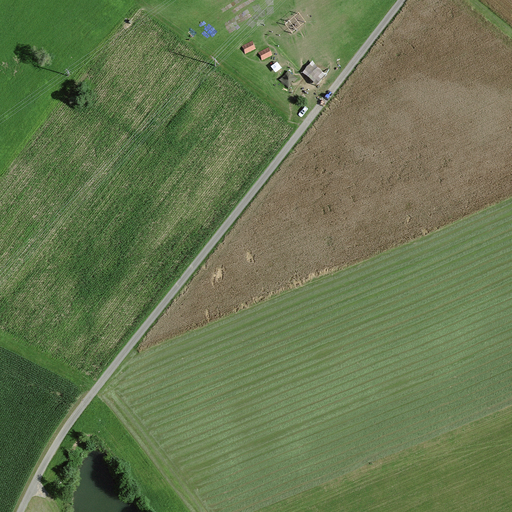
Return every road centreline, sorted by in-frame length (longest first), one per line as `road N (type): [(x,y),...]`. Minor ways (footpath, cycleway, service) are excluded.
road 1 (track): [(22,511),(62,435),(403,0)]
road 2 (track): [(306,125),(133,0)]
